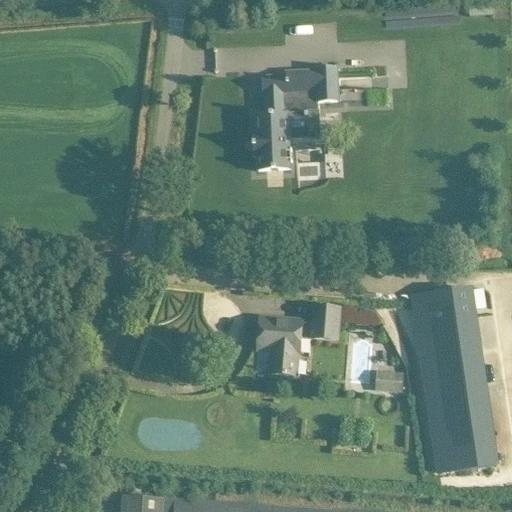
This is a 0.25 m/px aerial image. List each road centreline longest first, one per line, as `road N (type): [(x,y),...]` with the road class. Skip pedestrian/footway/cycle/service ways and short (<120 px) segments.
road 1 (unclassified): [(37,511),(104,365),(140,250)]
road 2 (unclassified): [(140,250),(152,209),(176,0)]
road 3 (unclassified): [(0,243),(140,250)]
